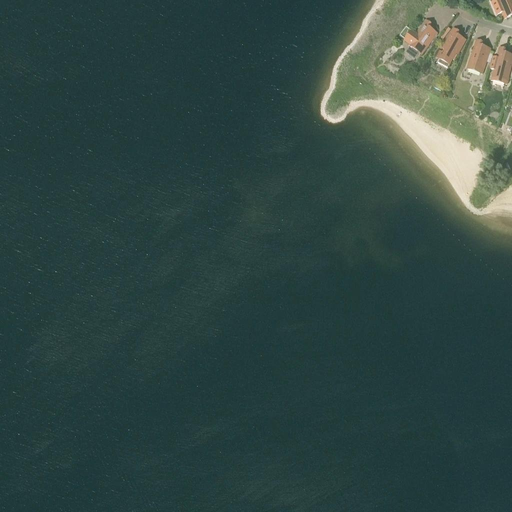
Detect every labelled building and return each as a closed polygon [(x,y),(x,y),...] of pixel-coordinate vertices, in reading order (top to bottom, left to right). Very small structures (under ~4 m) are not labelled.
[(511,0),(498,0),(500,3),(498,4),(505,19),(511,16),(511,0)] [(412,31),(405,41),(409,44),(408,46),(421,55),(437,34),(429,28),(431,25),(426,21),(416,35),(412,31)] [(439,51),(436,58),(439,60),(437,63),(447,69),(456,54),(458,55),(466,41),(457,36),(459,32),(454,29),(443,49),(444,50),(443,52),(439,51)] [(482,43),(477,41),(467,70),(482,75),(491,50),(481,46),(482,43)] [(506,85),(507,82),(511,63),(511,55),(504,53),(505,50),(499,48),(497,58),(493,57),(490,70),(494,71),(492,78),(491,81),(506,85)]
